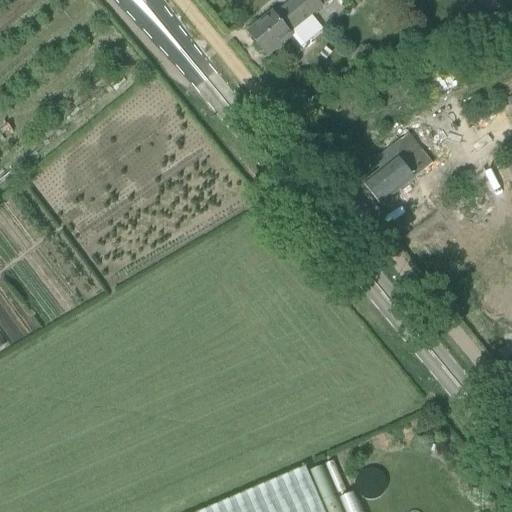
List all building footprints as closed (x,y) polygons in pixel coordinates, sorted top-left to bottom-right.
[(277,47),(279,49),(308,25),(306,22),(323,9),(322,7),(330,0),(294,0),(275,16),(272,13),(258,24),(260,25),(248,35),(266,57),(277,47)] [(474,73),(487,69),(483,59),(470,63),(474,73)] [(511,98),(496,108),(503,120),(511,114),(511,98)] [(401,142),(376,160),(383,169),(363,186),(380,207),(414,180),(431,167),(407,137),(401,142)] [(323,511),(305,469),(205,511),(323,511)] [(361,511),(354,494),(324,506),(326,511),(361,511)]
